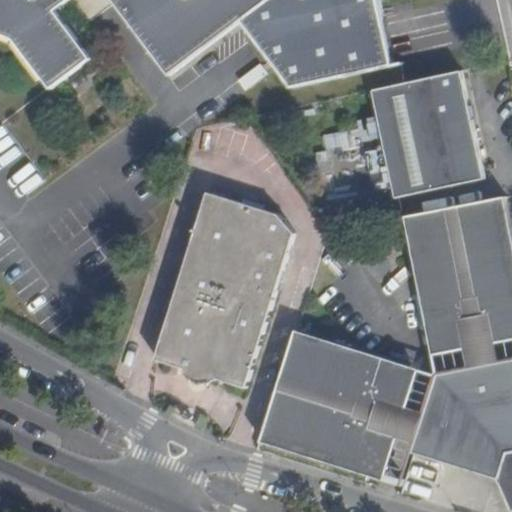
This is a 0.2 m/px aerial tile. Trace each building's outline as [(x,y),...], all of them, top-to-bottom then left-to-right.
[(0,0),(0,29),(20,38),(57,88),(97,58),(61,9),(72,0),(116,0),(118,1),(174,73),(247,20),(299,86),(398,64),(383,0),(0,0)] [(77,0),(92,20),(118,1),(116,0),(77,0)] [(488,179),(464,70),(374,90),(399,199),(488,179)] [(155,357),(194,371),(196,366),(209,369),(207,375),(251,389),(297,237),(278,214),(206,191),(155,357)] [(509,200),(508,197),(409,217),(435,346),(467,339),(466,335),(496,330),(496,333),(511,329),(511,241),(504,201),(509,200)] [(511,214),(509,200),(504,201),(511,241),(511,329),(496,333),(496,330),(466,335),(467,339),(435,346),(440,373),(443,371),(444,374),(511,360),(511,214)] [(300,331),(266,442),(269,443),(271,438),(379,472),(391,435),(388,434),(397,404),(401,405),(413,366),(300,331)] [(439,379),(416,454),(501,480),(511,502),(511,360),(444,374),(439,379)] [(196,366),(194,371),(207,375),(209,369),(196,366)] [(271,438),(269,443),(402,486),(405,479),(408,480),(416,454),(439,379),(437,378),(437,374),(413,366),(401,405),(397,404),(388,434),(391,435),(379,472),(271,438)]
